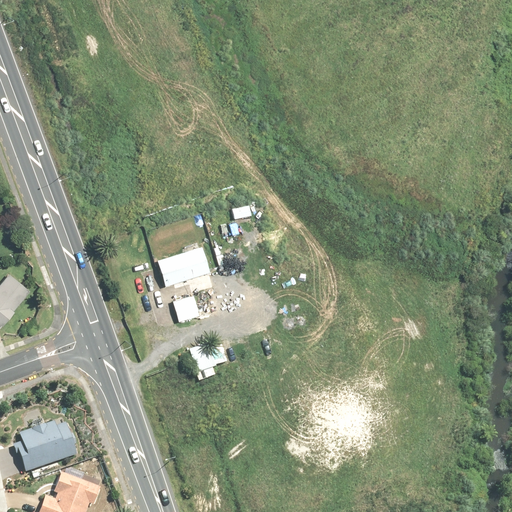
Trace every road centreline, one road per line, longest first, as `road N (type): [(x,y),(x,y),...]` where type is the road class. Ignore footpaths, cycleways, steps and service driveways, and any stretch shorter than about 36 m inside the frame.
road 1 (secondary): [(0,70),(96,331)]
road 2 (secondary): [(101,347),(162,511)]
